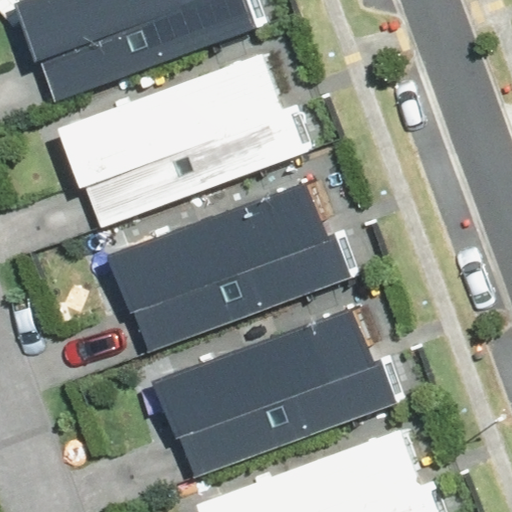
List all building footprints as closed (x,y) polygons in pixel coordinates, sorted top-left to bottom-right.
[(240,0),(20,0),(9,4),(45,100),(250,24),(240,0)] [(83,181),(99,223),(296,150),(259,51),(57,126),(78,183),(83,181)] [(301,177),(109,252),(148,354),(349,276),(333,235),(325,238),(301,177)] [(303,322),(151,381),(173,438),(177,436),(194,480),(392,403),(375,359),(367,362),(344,301),(301,317),(303,322)] [(398,427),(194,500),(198,511),(431,511),(422,485),(419,486),(398,427)]
